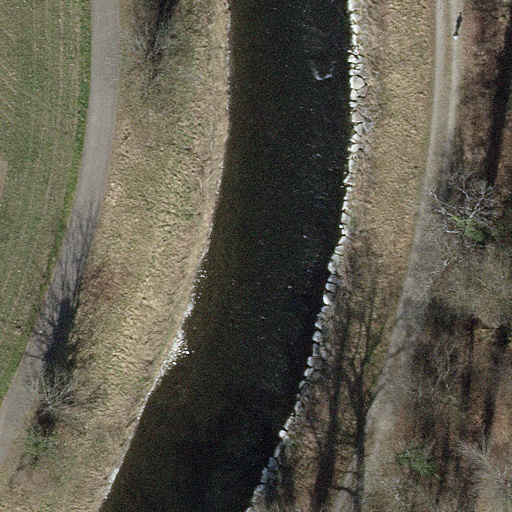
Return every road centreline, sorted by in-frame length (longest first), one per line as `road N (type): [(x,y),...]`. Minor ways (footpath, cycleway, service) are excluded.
road 1 (track): [(350,511),(428,270),(450,0)]
road 2 (track): [(101,0),(105,63),(91,196),(43,340),(0,435)]
